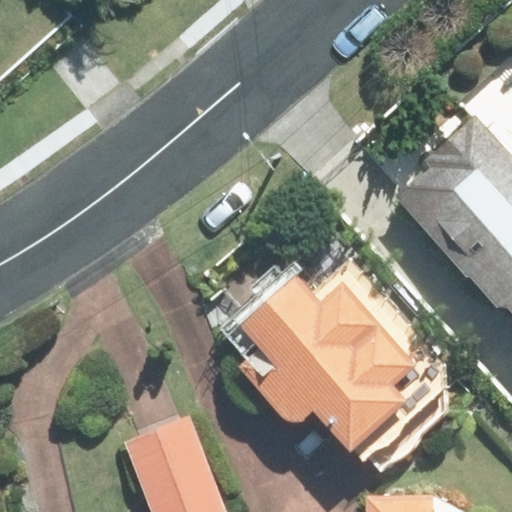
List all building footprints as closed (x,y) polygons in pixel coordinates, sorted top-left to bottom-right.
[(0,66),(0,83),(8,78),(0,66)] [(511,301),(511,147),(489,122),(403,202),(504,309),(511,301)] [(309,275),(252,325),(271,347),(250,366),(302,425),(323,406),(361,450),(419,400),(404,383),(426,364),(355,284),(333,303),(309,275)] [(234,511),(196,414),(128,441),(156,511),(234,511)] [(452,511),(452,491),(376,495),(376,511),(452,511)]
